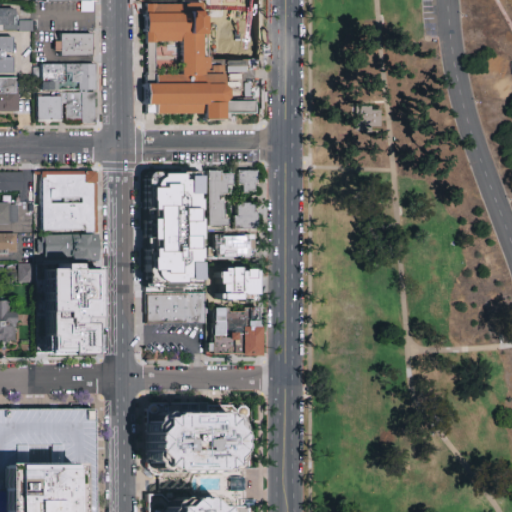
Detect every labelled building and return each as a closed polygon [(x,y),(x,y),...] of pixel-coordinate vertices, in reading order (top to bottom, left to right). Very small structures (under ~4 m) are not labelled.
[(143,114),(198,114),(198,120),(221,120),(221,114),(253,114),(253,101),(224,101),(224,73),(207,73),(207,57),(202,57),(202,38),(246,38),(246,10),(200,10),(200,4),(143,4),(143,114)] [(19,32),(0,32),(0,12),(19,12),(19,32)] [(94,36),(94,61),(62,60),(63,35),(94,36)] [(17,74),(0,74),(0,38),(16,38),(17,74)] [(37,93),(36,67),(97,66),(97,93),(37,93)] [(0,87),(15,87),(16,120),(0,120),(0,87)] [(98,124),(69,125),(69,95),(97,94),(98,124)] [(62,98),(62,125),(38,125),(38,98),(62,98)] [(381,130),(382,108),(373,108),(373,104),(358,104),(357,129),(381,130)] [(99,228),(44,228),(44,195),(44,166),(98,166),(98,195),(99,228)] [(254,192),(254,170),(235,170),(235,192),(254,192)] [(0,171),(23,171),(24,191),(0,191),(0,171)] [(204,171),(205,226),(225,225),(224,187),(230,187),(230,171),(204,171)] [(142,174),(145,324),(203,323),(199,172),(142,174)] [(0,201),(20,201),(21,222),(0,221),(0,201)] [(231,203),(231,228),(254,228),(254,203),(231,203)] [(252,226),(253,251),(240,251),(237,255),(234,258),(225,258),(215,258),(215,255),(214,234),(225,227),(252,226)] [(44,228),(101,229),(101,252),(45,252),(44,228)] [(0,229),(19,229),(20,250),(0,250),(0,229)] [(225,292),(214,292),(215,266),(225,266),(247,266),(248,292),(225,292)] [(32,283),(32,267),(16,267),(16,283),(32,283)] [(0,327),(0,295),(9,295),(9,306),(18,307),(20,318),(19,318),(15,318),(15,327),(0,327)] [(256,355),(256,308),(207,308),(207,355),(256,355)] [(99,317),(99,352),(47,352),(48,336),(44,336),(39,336),(40,322),(44,322),(87,321),(87,317),(87,309),(99,309),(99,317)] [(143,409),(142,468),(152,475),(166,472),(220,472),(223,468),(245,468),(246,404),(149,402),(143,409)] [(0,409),(0,511),(92,511),(92,409),(0,409)] [(230,489),(245,489),(245,475),(231,475),(230,489)] [(146,495),(146,511),(246,511),(246,507),(220,506),(210,495),(171,495),(164,501),(158,494),(146,495)]
